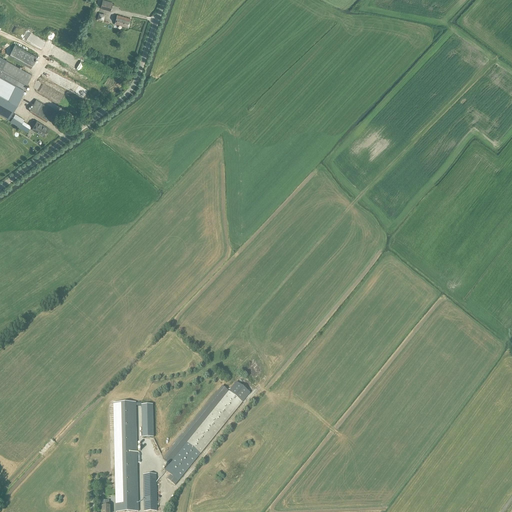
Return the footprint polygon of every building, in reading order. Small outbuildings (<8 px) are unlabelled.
[(110,11),(112,3),(103,0),(100,8),(110,11)] [(128,27),(130,18),(117,15),(114,24),(128,27)] [(10,53),(9,56),(30,68),(31,68),(32,66),(37,57),(37,56),(34,54),(34,55),(15,45),(12,50),(10,53)] [(0,113),(9,119),(23,94),(22,93),(32,75),(7,61),(3,58),(0,56),(0,113)] [(44,86),(43,88),(38,85),(35,90),(55,101),(59,95),(44,86)] [(48,123),(50,121),(48,120),(54,110),(36,100),(29,111),(48,123)] [(11,121),(20,127),(23,122),(24,119),(16,114),(11,121)] [(49,129),(37,121),(32,129),(44,137),(49,129)] [(23,122),(20,127),(27,132),(30,127),(23,122)] [(30,139),(37,144),(41,138),(29,129),(27,132),(33,136),(30,139)] [(166,468),(164,470),(170,475),(169,476),(167,478),(168,478),(167,479),(175,486),(178,482),(183,475),(189,468),(195,461),(202,453),(211,442),(222,428),(229,419),(235,412),(238,408),(243,402),(250,393),(237,382),(229,392),(229,391),(217,406),(216,406),(212,412),(211,413),(211,414),(210,414),(200,426),(193,435),(188,442),(183,447),(172,461),(170,463),(169,465),(168,466),(166,468)] [(135,403),(113,403),(116,511),(129,511),(138,511),(135,403)] [(142,405),(141,405),(142,438),(153,437),(153,405),(142,405)] [(144,511),(157,511),(156,474),(143,475),(144,511)]
